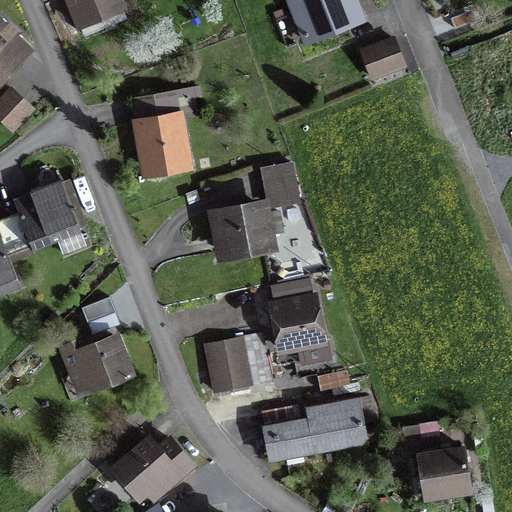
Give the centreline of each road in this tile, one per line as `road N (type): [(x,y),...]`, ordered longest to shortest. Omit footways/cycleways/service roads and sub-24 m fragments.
road 1 (residential): [(73,115),(181,389)]
road 2 (residential): [(406,0),(511,253)]
road 3 (residential): [(181,389),(154,403),(38,511)]
road 4 (residential): [(181,389),(209,436),(291,511)]
road 5 (residential): [(28,0),(73,115)]
